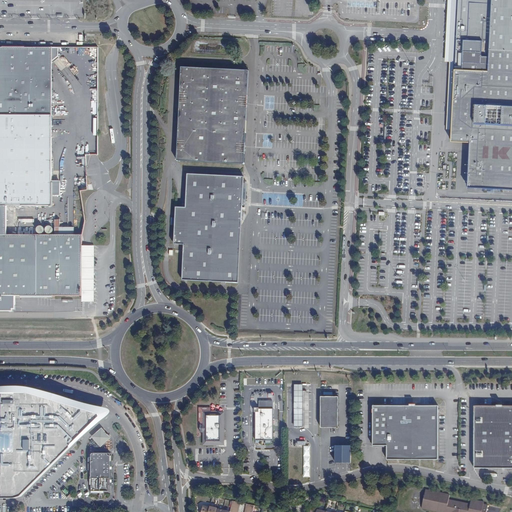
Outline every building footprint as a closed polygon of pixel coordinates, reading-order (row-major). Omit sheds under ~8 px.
[(0,0),(0,17),(35,18),(55,18),(84,19),(83,0),(0,0)] [(452,130),(456,39),(458,0),(451,0),(446,129),(452,130)] [(472,187),(511,188),(511,0),(458,0),(456,39),(452,130),(451,141),(470,142),(468,187),(472,187)] [(0,47),(0,311),(12,312),(12,309),(15,309),(15,296),(81,296),(81,235),(74,235),(73,235),(73,232),(64,232),(64,227),(59,227),(59,219),(55,219),(55,234),(0,234),(0,205),(52,206),(52,47),(0,47)] [(177,161),(244,165),(247,117),(249,71),(182,68),(180,114),(177,161)] [(243,187),(244,177),(188,174),(186,208),(176,208),(174,245),(184,245),(183,281),(239,283),(243,204),(243,187)] [(0,497),(15,497),(21,496),(99,416),(98,414),(30,397),(12,397),(0,396),(0,432),(3,432),(3,452),(0,452),(0,497)] [(322,397),(322,399),(322,428),(337,429),(338,430),(340,428),(339,426),(339,397),(331,397),(322,397)] [(260,408),(256,408),(256,412),(257,412),(257,441),(267,441),(266,444),(272,444),(273,441),(275,441),(275,437),(276,437),(276,433),(275,433),(275,425),(276,425),(276,421),(275,421),(275,409),(274,403),(274,401),(260,401),(260,408)] [(388,460),(439,460),(440,406),(418,406),(418,405),(410,405),(410,406),(374,406),(374,447),(388,447),(388,460)] [(491,406),(475,406),(475,469),(511,469),(511,406),(502,406),(502,405),(496,405),(496,406),(491,406)] [(200,425),(200,433),(204,433),(204,445),(224,445),(224,413),(204,413),(204,425),(200,425)] [(101,430),(94,437),(94,438),(100,444),(100,445),(102,445),(109,438),(109,437),(102,430),(101,430)] [(106,452),(105,451),(110,451),(110,442),(106,442),(101,446),(101,451),(96,451),(95,452),(95,454),(92,453),(91,454),(91,459),(91,462),(89,462),(89,471),(90,472),(90,480),(91,480),(91,493),(99,493),(99,495),(99,499),(102,499),(102,495),(104,495),(104,493),(104,491),(109,491),(109,488),(109,483),(110,483),(110,460),(111,460),(111,456),(110,456),(110,453),(106,453),(106,452)] [(337,446),(337,463),(352,463),(352,446),(337,446)] [(485,505),(485,502),(473,500),(472,504),(450,500),(451,498),(451,495),(427,490),(425,497),(423,508),(440,511),(487,511),(489,506),(485,505)]
